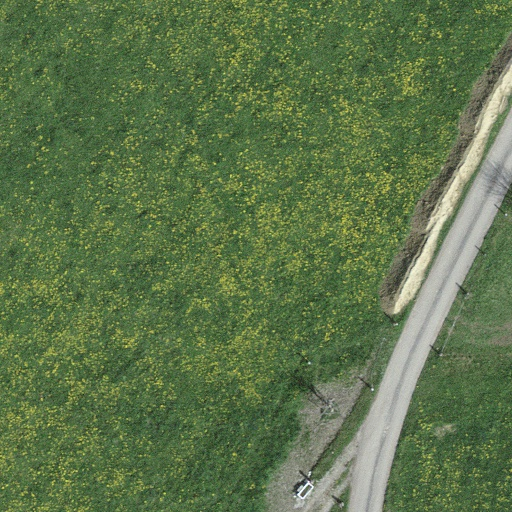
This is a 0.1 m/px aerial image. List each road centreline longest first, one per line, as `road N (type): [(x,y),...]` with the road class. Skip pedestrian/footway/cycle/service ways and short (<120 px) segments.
road 1 (unclassified): [(369,511),(408,367),(511,162)]
road 2 (track): [(391,412),(317,511)]
